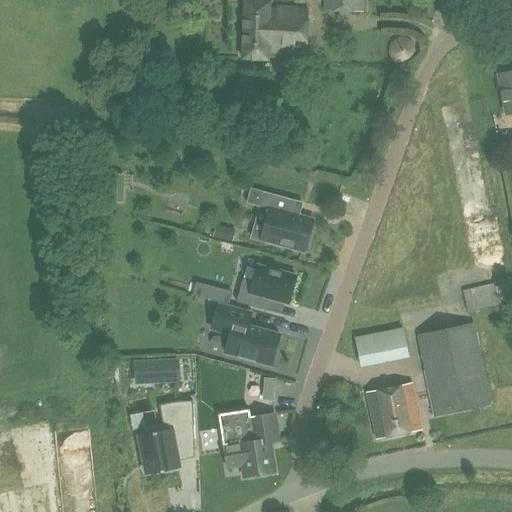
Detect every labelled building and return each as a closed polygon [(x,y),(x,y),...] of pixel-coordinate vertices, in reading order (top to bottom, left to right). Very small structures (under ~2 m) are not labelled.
[(323,0),(323,11),(363,13),(363,0),(323,0)] [(269,53),(307,54),(308,10),(270,9),(270,3),(245,2),(243,58),(268,59),(269,53)] [(511,113),(511,71),(499,74),(507,115),(511,113)] [(108,202),(120,202),(120,191),(108,191),(108,202)] [(309,235),(313,219),(299,215),(293,214),(297,200),(264,191),(260,206),(269,209),(261,239),(305,251),(306,247),(309,248),(313,236),(309,235)] [(226,239),(233,240),(236,232),(229,230),(226,239)] [(253,282),(243,279),(237,302),(261,309),(264,297),(285,302),(289,303),(296,276),(257,265),(253,282)] [(205,297),(208,286),(197,283),(194,294),(205,297)] [(504,283),(471,290),(474,303),(483,301),(485,310),(508,305),(504,283)] [(251,312),(219,303),(212,329),(230,334),(225,352),(271,365),(280,334),(248,325),(251,312)] [(372,335),(356,339),(360,362),(376,359),(372,335)] [(456,393),(462,418),(492,411),(486,382),(499,379),(492,345),(468,350),(472,366),(450,371),(455,393),(456,393)] [(177,361),(136,363),(137,382),(178,380),(177,361)] [(377,440),(423,430),(412,382),(366,392),(377,440)] [(140,444),(143,460),(147,459),(149,472),(148,472),(148,474),(178,468),(178,466),(177,467),(174,453),(181,451),(195,451),(193,400),(176,401),(159,405),(163,424),(141,428),(144,443),(140,444)] [(245,477),(274,473),(270,443),(279,442),(275,415),(247,419),(246,411),(221,415),(228,466),(243,464),(245,477)] [(9,445),(33,438),(28,423),(4,430),(9,445)] [(75,435),(79,462),(99,459),(95,432),(75,435)] [(41,468),(65,466),(65,454),(40,455),(41,468)]
